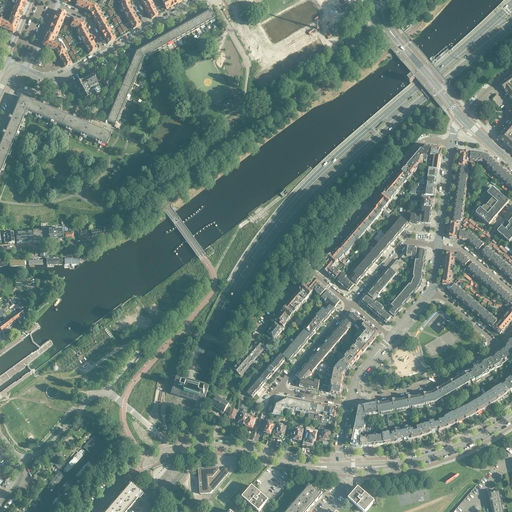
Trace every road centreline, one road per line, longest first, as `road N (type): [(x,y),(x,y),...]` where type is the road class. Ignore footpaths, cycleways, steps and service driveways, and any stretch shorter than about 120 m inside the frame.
road 1 (trunk): [(511,2),(336,155),(252,250),(195,364),(167,511)]
road 2 (trunk): [(178,511),(191,416),(252,275),(331,178),(511,25)]
road 3 (residential): [(378,15),(346,72),(134,226),(88,242),(0,250)]
road 4 (residential): [(451,143),(423,140),(310,270)]
road 5 (residential): [(349,402),(416,388),(498,345)]
road 6 (residential): [(112,50),(119,65),(93,118),(37,94),(43,79)]
road 7 (residential): [(221,373),(310,270)]
road 8 (unclassified): [(393,465),(463,444),(511,417)]
